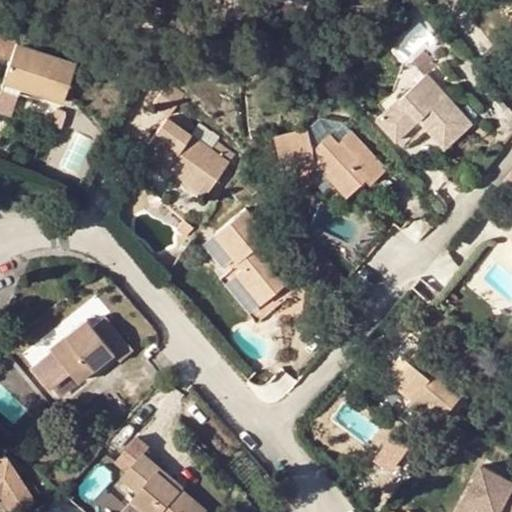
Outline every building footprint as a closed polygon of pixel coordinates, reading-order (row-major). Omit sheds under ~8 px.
[(75,69),(14,48),(3,79),(29,89),(27,94),(62,106),(75,69)] [(413,60),(425,75),(426,74),(435,66),(423,52),(413,60)] [(472,122),(426,74),(425,75),(378,119),(398,141),(419,121),(430,132),(444,147),(472,122)] [(0,86),(0,114),(6,117),(14,95),(25,99),(27,94),(29,89),(3,79),(0,86)] [(188,93),(171,80),(154,103),(171,116),(188,93)] [(65,117),(56,114),(51,130),(60,133),(65,117)] [(180,164),(176,171),(208,195),(231,165),(223,159),(228,151),(218,144),(212,151),(168,119),(141,156),(164,174),(169,166),(174,160),(180,164)] [(419,121),(398,141),(408,152),(430,132),(419,121)] [(340,177),(334,183),(350,199),(368,183),(372,187),(388,171),(352,133),(342,142),(333,133),(317,146),(314,130),(279,136),(285,171),(319,167),(328,165),(340,177)] [(236,157),(228,151),(223,159),(231,165),(236,157)] [(169,166),(176,171),(180,164),(174,160),(169,166)] [(319,167),(334,183),(340,177),(328,165),(319,167)] [(511,174),(502,187),(511,195),(511,174)] [(269,238),(247,211),(217,235),(234,258),(237,262),(243,257),(249,264),(242,269),(236,275),(246,288),(254,282),(267,301),(290,283),(260,244),(269,238)] [(243,257),(237,262),(242,269),(249,264),(243,257)] [(237,262),(234,258),(228,263),(232,269),(221,278),(255,325),(275,311),(267,301),(260,306),(246,288),(236,275),(242,269),(237,262)] [(88,320),(52,350),(54,352),(33,369),(49,390),(70,373),(78,383),(115,353),(125,364),(138,353),(109,318),(96,328),(88,320)] [(376,367),(384,374),(401,354),(409,360),(420,346),(406,334),(376,367)] [(411,397),(408,400),(438,425),(465,393),(438,370),(432,365),(436,360),(420,346),(409,360),(401,354),(384,374),(411,397)] [(442,365),(436,360),(432,365),(438,370),(442,365)] [(399,411),(408,400),(411,397),(384,374),(376,367),(361,384),(396,415),(399,411)] [(428,436),(438,425),(408,400),(399,411),(428,436)] [(154,470),(158,465),(141,450),(118,476),(135,491),(128,499),(143,511),(202,511),(205,509),(180,487),(178,490),(154,470)] [(0,490),(13,475),(0,463),(0,490)] [(181,485),(158,465),(154,470),(178,490),(180,487),(181,485)] [(505,511),(511,511),(511,482),(480,465),(456,511),(490,511),(494,506),(505,511)] [(143,511),(128,499),(118,511),(143,511)]
